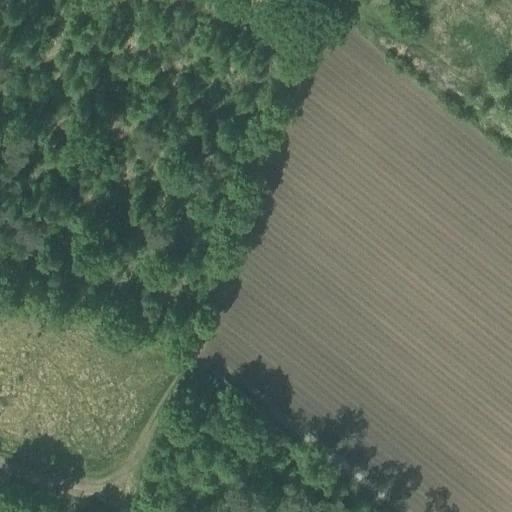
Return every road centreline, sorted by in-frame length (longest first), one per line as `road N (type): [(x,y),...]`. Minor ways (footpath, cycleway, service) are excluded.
road 1 (track): [(325,0),(134,511)]
road 2 (track): [(119,511),(0,471)]
